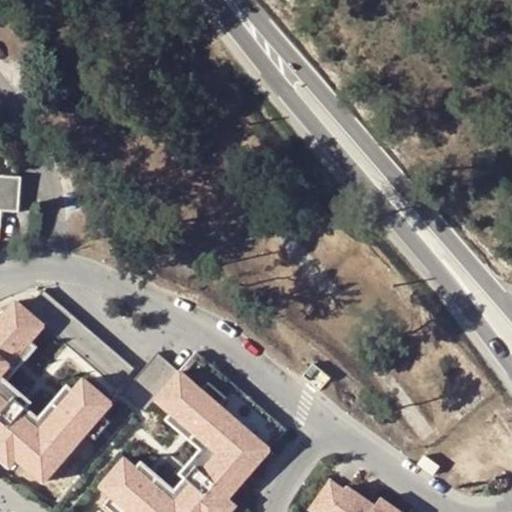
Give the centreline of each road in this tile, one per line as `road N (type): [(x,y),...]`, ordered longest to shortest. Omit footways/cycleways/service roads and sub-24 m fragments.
road 1 (primary): [(225,0),(347,165),(511,365)]
road 2 (primary): [(511,312),(233,0)]
road 3 (residential): [(334,433),(208,337),(52,269)]
road 4 (residential): [(0,89),(32,132),(48,179),(52,269)]
road 5 (residential): [(469,511),(406,488),(334,433)]
